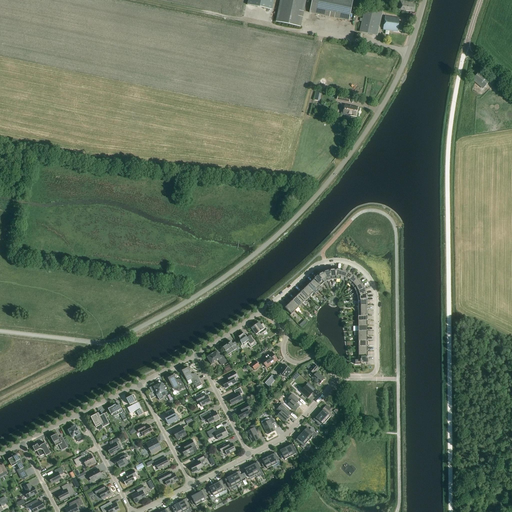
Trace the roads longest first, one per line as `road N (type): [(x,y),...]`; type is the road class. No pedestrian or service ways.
road 1 (unclassified): [(0,331),(107,343),(208,289),(269,242),(334,174),(380,109),(424,0)]
road 2 (residential): [(261,312),(326,262),(359,268),(376,296),(376,370),(333,377)]
road 3 (track): [(107,343),(0,399)]
road 4 (residential): [(333,377),(318,357),(288,360),(285,331),(261,312)]
